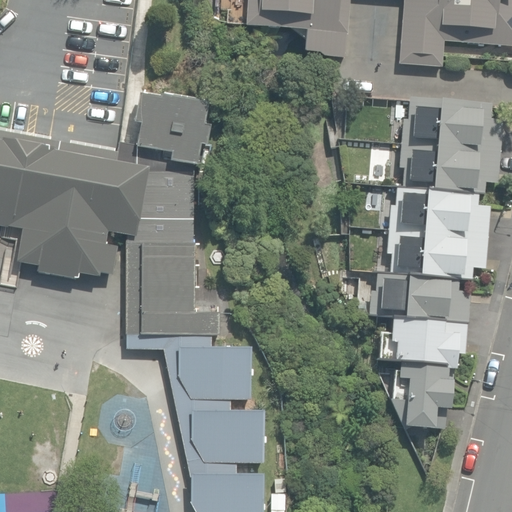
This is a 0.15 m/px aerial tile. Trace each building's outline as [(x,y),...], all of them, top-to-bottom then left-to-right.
[(511,47),(511,0),(246,0),(244,26),(305,31),(303,51),(323,52),(322,57),(344,59),(349,0),(402,0),(397,66),(439,69),(442,42),(511,47)] [(204,145),(207,126),(201,125),(206,104),(138,96),(132,122),(139,124),(134,146),(117,142),(115,153),(67,145),(69,137),(50,133),(49,141),(0,131),(0,226),(6,228),(8,213),(24,216),(15,262),(37,265),(36,272),(74,279),(75,273),(97,277),(98,272),(111,275),(116,248),(102,245),(105,231),(126,235),(124,250),(124,335),(179,335),(179,347),(176,347),(177,378),(188,398),(191,474),(189,474),(189,506),(192,506),(194,511),(261,511),(261,474),(207,475),(207,463),(263,463),(262,411),(227,411),(227,399),(249,399),(249,348),(210,348),(210,335),(218,335),(217,312),(193,313),(192,244),(192,167),(198,144),(204,145)] [(457,279),(468,279),(467,268),(480,269),(484,206),(471,205),(472,195),(478,196),(479,181),(491,182),(497,119),(485,118),(486,106),(411,100),(408,123),(403,123),(400,166),(405,167),(403,186),(397,186),(395,209),(391,208),(387,252),(392,253),(391,274),(457,279)] [(465,323),(468,292),(456,291),(457,279),(391,274),(358,272),(355,315),(390,318),(465,323)] [(462,353),(465,323),(390,318),(389,334),(379,333),(377,360),(398,362),(446,366),(452,366),(455,352),(462,353)] [(0,475),(17,480),(49,338),(0,327),(0,475)] [(451,383),(452,366),(446,366),(398,362),(397,371),(392,371),(391,400),(388,400),(403,427),(443,429),(445,407),(448,408),(449,384),(451,383)]
